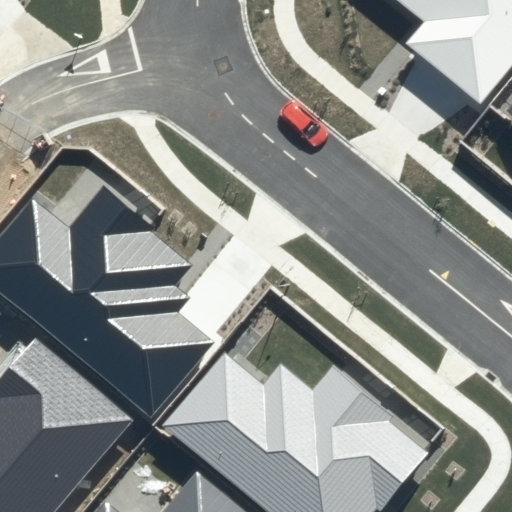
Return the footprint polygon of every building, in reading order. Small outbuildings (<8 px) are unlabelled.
[(511,65),(511,0),(393,0),(421,23),(405,43),(480,104),(511,65)] [(0,235),(0,289),(150,414),(211,341),(175,312),(188,297),(173,285),(190,264),(148,229),(151,226),(102,185),(68,226),(33,197),(0,235)] [(0,511),(56,511),(134,420),(35,337),(0,377),(0,511)] [(262,383),(224,351),(163,425),(268,511),(371,511),(376,506),(381,510),(428,453),(390,421),(395,415),(331,363),(312,386),(281,360),(262,383)] [(245,511),(197,472),(163,511),(118,511),(104,501),(94,511),(245,511)]
